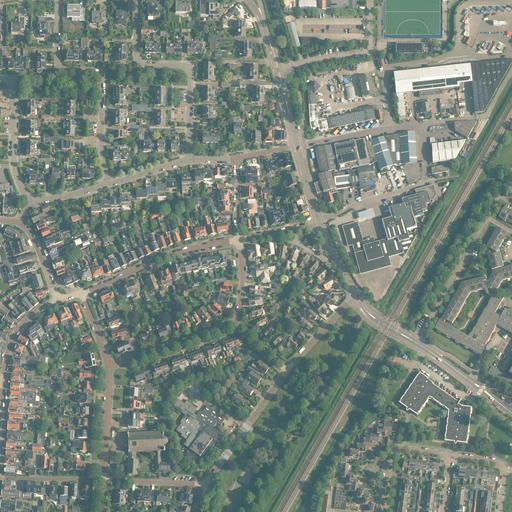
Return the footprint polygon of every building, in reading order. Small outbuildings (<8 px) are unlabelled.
[(148,7),(148,16),(158,16),(158,11),(162,11),(161,0),(155,0),(156,1),(151,1),(150,0),(146,0),(146,7),(148,7)] [(189,2),(188,2),(187,0),(184,0),(184,2),(175,2),(175,13),(189,13),(189,2)] [(199,0),(199,15),(208,15),(208,16),(212,16),(212,19),(219,19),(219,5),(217,5),(216,0),(199,0)] [(317,0),(317,10),(325,10),(325,0),(317,0)] [(330,10),(356,10),(355,0),(325,0),(326,9),(330,9),(330,10)] [(298,10),(316,10),(316,1),(298,1),(298,10)] [(75,21),(84,21),(84,9),(80,9),(80,6),(67,6),(67,8),(63,8),(63,14),(65,14),(65,11),(67,11),(67,18),(75,18),(75,21)] [(91,13),(91,23),(101,23),(101,19),(105,19),(106,7),(99,7),(99,13),(95,13),(95,12),(93,12),(93,13),(91,13)] [(116,19),(119,19),(119,24),(125,24),(125,20),(127,20),(127,8),(127,7),(122,7),(122,12),(120,12),(116,12),(116,19)] [(234,8),(232,11),(234,14),(237,17),(240,14),(234,8)] [(28,18),(25,18),(18,18),(18,24),(11,24),(11,34),(20,34),(20,30),(25,30),(25,26),(28,26),(28,18)] [(38,25),(34,25),(34,30),(37,30),(37,38),(45,38),(45,34),(45,37),(46,37),(46,38),(49,38),(49,39),(50,39),(50,36),(53,36),(53,26),(51,26),(51,28),(50,28),(50,23),(46,23),(46,22),(47,22),(46,22),(46,21),(46,19),(44,19),(44,18),(43,18),(39,18),(38,25)] [(286,25),(293,48),(299,46),(293,23),(286,25)] [(118,55),(126,55),(126,47),(120,47),(120,42),(113,42),(113,47),(115,47),(115,51),(118,51),(118,55)] [(195,54),(202,54),(202,50),(204,50),(204,43),(199,43),(199,42),(195,42),(195,54)] [(492,46),(501,52),(504,47),(495,42),(492,46)] [(395,44),(395,55),(426,55),(426,44),(395,44)] [(74,62),(74,60),(74,52),(73,52),(73,53),(66,53),(66,58),(64,58),(64,62),(74,62)] [(511,59),(469,65),(470,71),(475,71),(476,82),(502,79),(511,61),(511,59)] [(36,62),(36,63),(37,63),(37,73),(42,73),(42,70),(45,70),(45,63),(44,63),(36,62)] [(203,64),(203,73),(212,73),(212,69),(214,69),(215,64),(203,64)] [(418,92),(419,98),(427,97),(440,95),(439,90),(448,89),(457,88),(457,91),(462,90),(459,70),(453,71),(452,67),(430,69),(393,73),(395,95),(418,92)] [(212,77),(212,73),(203,73),(203,81),(214,82),(214,77),(212,77)] [(359,78),(363,98),(374,95),(371,76),(359,78)] [(502,79),(476,82),(477,89),(498,87),(502,79)] [(318,128),(318,132),(375,120),(372,106),(363,108),(363,111),(322,120),(322,119),(316,119),(315,93),(320,88),(313,82),(307,88),(309,89),(307,90),(308,100),(308,105),(309,123),(311,129),(318,128)] [(345,89),(347,101),(355,99),(353,87),(345,89)] [(498,87),(477,89),(478,97),(493,95),(498,87)] [(114,88),(114,97),(123,97),(127,97),(128,88),(126,88),(121,88),(114,88)] [(153,88),(153,93),(156,93),(156,97),(164,97),(165,89),(153,88)] [(478,97),(472,97),(474,113),(483,112),(493,95),(478,97)] [(114,97),(114,105),(126,106),(126,101),(123,101),(123,97),(114,97)] [(164,106),(164,97),(156,97),(156,102),(153,102),(153,106),(164,106)] [(424,114),(427,114),(427,113),(428,113),(427,106),(429,106),(428,101),(420,102),(420,105),(421,105),(422,108),(419,108),(420,114),(424,114)] [(211,119),(211,116),(212,116),(212,112),(215,112),(215,109),(202,108),(202,112),(202,115),(202,116),(203,116),(203,119),(211,119)] [(476,122),(474,121),(454,124),(454,131),(457,132),(467,138),(476,122)] [(264,130),(264,142),(272,142),(272,135),(275,135),(275,127),(269,127),(269,130),(264,130)] [(210,135),(210,143),(217,143),(217,141),(220,141),(220,133),(214,132),(213,131),(210,131),(210,135)] [(251,134),(250,142),(251,142),(255,142),(255,143),(255,144),(261,144),(261,132),(255,132),(255,134),(251,134)] [(280,141),(286,141),(286,132),(278,132),(278,141),(280,141)] [(379,169),(381,174),(386,172),(388,172),(386,167),(394,165),(410,164),(410,161),(410,158),(410,155),(410,151),(409,148),(409,145),(409,142),(409,139),(409,135),(408,133),(398,134),(399,140),(396,141),(392,142),(389,142),(386,143),(383,144),(381,138),(372,141),(374,146),(370,147),(367,148),(371,160),(372,163),(376,162),(379,169)] [(141,140),(141,150),(143,150),(143,151),(144,151),(144,152),(147,152),(147,151),(151,151),(151,138),(151,137),(150,137),(150,136),(147,136),(147,138),(147,140),(141,140)] [(365,143),(364,143),(363,140),(333,146),(339,171),(368,165),(367,161),(371,160),(367,148),(365,143)] [(465,141),(431,145),(432,163),(454,160),(465,141)] [(332,145),(315,149),(320,173),(337,169),(332,145)] [(280,168),(283,167),(284,168),(291,166),(287,155),(280,157),(281,161),(281,162),(279,162),(278,162),(278,161),(280,168)] [(277,171),(274,161),(272,162),(271,160),(264,162),(267,174),(277,171)] [(448,171),(452,164),(431,168),(431,174),(448,171)] [(82,179),(89,179),(89,178),(93,178),(94,168),(90,168),(90,167),(85,167),(85,168),(82,168),(82,179)] [(376,189),(373,167),(357,169),(360,191),(365,190),(366,193),(376,189)] [(214,169),(214,172),(214,177),(219,177),(219,176),(221,176),(221,177),(228,177),(230,177),(230,173),(230,168),(219,168),(219,169),(214,169)] [(245,177),(257,177),(257,168),(248,168),(248,170),(245,170),(244,171),(244,175),(245,176),(245,177)] [(211,172),(211,170),(201,170),(201,172),(202,172),(203,179),(211,179),(211,183),(214,183),(214,172),(211,172)] [(359,187),(357,171),(333,174),(334,186),(336,190),(359,187)] [(29,184),(36,184),(36,174),(36,172),(27,172),(27,178),(29,178),(29,184)] [(203,182),(203,179),(202,172),(201,172),(194,173),(194,182),(203,182)] [(319,182),(313,184),(317,194),(322,193),(323,197),(324,196),(325,199),(324,199),(325,205),(326,206),(327,206),(328,206),(329,206),(329,205),(329,204),(333,203),(330,194),(336,192),(330,172),(317,175),(319,182)] [(36,174),(36,184),(43,184),(43,179),(45,179),(45,174),(36,174)] [(191,188),(191,185),(191,179),(190,179),(189,174),(188,174),(188,175),(181,176),(182,192),(185,192),(186,188),(191,188)] [(287,183),(288,187),(297,185),(294,175),(286,177),(288,182),(287,183)] [(168,180),(168,183),(165,183),(166,193),(169,193),(168,190),(175,190),(175,180),(168,180)] [(158,183),(159,186),(156,186),(156,195),(159,195),(159,193),(166,193),(165,183),(158,183)] [(0,185),(0,194),(6,193),(6,194),(9,194),(8,185),(4,185),(0,185)] [(268,185),(268,188),(262,188),(263,193),(271,193),(271,185),(268,185)] [(149,186),(149,189),(146,189),(146,199),(149,199),(149,196),(156,195),(156,186),(149,186)] [(425,188),(429,201),(432,200),(434,197),(435,197),(432,186),(425,188)] [(255,188),(245,188),(245,198),(255,199),(255,197),(253,197),(253,190),(255,190),(255,188)] [(415,191),(421,210),(425,209),(424,204),(429,203),(429,201),(425,188),(415,191)] [(139,189),(139,192),(135,192),(136,197),(133,197),(133,198),(133,202),(139,201),(139,199),(146,199),(146,189),(139,189)] [(410,208),(412,218),(422,215),(421,210),(415,191),(416,196),(402,200),(403,205),(405,210),(410,208)] [(120,197),(120,206),(130,206),(130,202),(133,202),(133,198),(130,198),(130,193),(123,194),(123,196),(120,197)] [(297,206),(299,214),(305,212),(304,210),(305,209),(304,205),(306,204),(303,195),(299,197),(300,201),(301,204),(297,206)] [(120,209),(120,206),(120,197),(113,197),(113,199),(110,200),(110,210),(114,209),(120,209)] [(248,203),(248,209),(249,214),(257,213),(257,210),(256,208),(256,204),(255,199),(247,200),(248,203)] [(100,203),(101,213),(104,213),(104,210),(110,210),(110,200),(103,200),(103,202),(100,203)] [(94,213),(101,213),(100,203),(93,203),(93,205),(90,205),(91,216),(94,216),(94,213)] [(288,207),(287,205),(284,206),(287,213),(289,212),(291,218),(299,215),(295,205),(288,207)] [(393,223),(403,221),(406,230),(415,228),(412,218),(410,208),(405,210),(403,205),(389,209),(392,218),(393,223)] [(511,211),(510,210),(509,211),(506,210),(508,206),(505,205),(498,218),(504,221),(505,220),(511,223),(511,211)] [(261,217),(261,219),(262,227),(267,226),(266,218),(265,216),(263,216),(262,209),(257,210),(257,213),(258,217),(261,217)] [(280,224),(284,223),(283,219),(286,218),(284,210),(275,212),(275,211),(277,224),(280,223),(280,224)] [(371,210),(358,214),(359,220),(373,216),(371,210)] [(275,224),(277,224),(275,211),(268,212),(270,218),(267,219),(268,223),(270,222),(271,225),(275,225),(275,224)] [(41,213),(30,217),(33,223),(39,221),(39,222),(43,220),(41,213)] [(78,217),(77,213),(70,216),(72,223),(82,219),(81,216),(78,217)] [(206,225),(209,236),(215,234),(213,226),(209,227),(209,224),(207,217),(203,219),(205,225),(206,225)] [(392,218),(382,221),(387,240),(397,238),(399,243),(400,247),(401,249),(401,253),(402,252),(403,257),(404,257),(416,236),(413,234),(411,234),(407,235),(406,230),(403,221),(393,223),(392,218)] [(222,220),(220,220),(220,221),(222,232),(224,232),(225,233),(227,232),(227,231),(228,231),(227,228),(230,227),(229,223),(226,224),(225,219),(222,220)] [(246,221),(246,220),(241,221),(242,228),(246,228),(246,229),(251,229),(249,220),(246,221)] [(38,231),(47,228),(48,228),(45,221),(40,223),(41,223),(36,225),(38,231)] [(357,223),(342,227),(348,246),(352,245),(355,255),(361,274),(370,271),(389,266),(387,257),(396,254),(402,253),(401,253),(401,249),(400,247),(399,243),(397,238),(387,240),(386,240),(383,241),(383,242),(374,244),(373,241),(372,241),(370,240),(369,239),(367,240),(367,241),(362,242),(357,223)] [(120,229),(122,228),(121,225),(112,225),(112,233),(113,233),(120,230),(120,229)] [(47,228),(47,229),(45,230),(40,232),(42,238),(50,235),(48,231),(54,229),(52,226),(48,228),(47,228)] [(120,229),(120,230),(121,234),(128,233),(127,229),(126,227),(126,226),(122,228),(120,229)] [(1,230),(0,233),(0,235),(0,236),(3,236),(8,239),(13,230),(7,227),(4,234),(3,233),(3,230),(1,230)] [(180,230),(184,242),(190,240),(189,237),(190,236),(187,228),(180,230)] [(192,230),(194,239),(200,237),(198,228),(192,230)] [(510,236),(496,228),(486,247),(495,252),(504,236),(508,239),(510,236)] [(13,230),(8,239),(14,242),(14,244),(20,242),(20,239),(17,240),(15,239),(18,233),(13,230)] [(173,240),(175,244),(180,243),(177,230),(169,232),(171,237),(172,237),(173,240)] [(77,251),(95,245),(93,241),(94,241),(93,240),(90,231),(73,237),(74,239),(72,239),(74,244),(58,251),(58,252),(56,252),(57,252),(50,255),(52,261),(77,251)] [(111,234),(106,236),(108,239),(109,243),(114,241),(114,240),(116,239),(113,233),(112,233),(111,234)] [(165,240),(167,247),(173,245),(169,233),(163,236),(164,240),(165,240)] [(60,234),(43,240),(46,248),(63,242),(60,236),(60,234)] [(147,244),(146,246),(147,247),(150,253),(153,252),(159,250),(156,242),(155,240),(154,234),(149,235),(151,241),(151,242),(147,244)] [(159,246),(160,249),(163,248),(163,249),(165,248),(165,247),(166,247),(161,235),(155,237),(159,246)] [(103,246),(109,243),(106,236),(100,239),(103,246)] [(136,238),(138,242),(141,250),(142,250),(145,256),(150,254),(150,253),(147,247),(146,246),(144,247),(141,241),(140,241),(139,239),(138,239),(138,237),(136,238)] [(126,240),(123,241),(124,243),(125,246),(125,247),(126,248),(129,255),(132,262),(137,260),(134,252),(132,253),(126,240)] [(28,247),(26,241),(10,245),(11,251),(28,247)] [(48,249),(48,251),(47,251),(49,255),(50,255),(57,252),(56,252),(55,249),(63,246),(62,243),(55,246),(54,247),(48,249)] [(265,246),(266,249),(261,249),(262,256),(266,255),(267,256),(273,255),(272,244),(265,246)] [(125,246),(120,248),(122,253),(124,253),(124,254),(125,253),(126,256),(124,257),(127,264),(132,262),(129,255),(126,248),(125,247),(125,246)] [(29,253),(28,247),(11,251),(13,257),(29,253)] [(251,248),(252,251),(247,251),(248,258),(253,257),(253,258),(260,257),(258,247),(251,248)] [(280,247),(278,252),(275,251),(276,263),(277,263),(278,263),(279,258),(281,259),(285,260),(286,252),(285,251),(286,248),(281,247),(280,247)] [(134,250),(135,251),(139,259),(144,256),(140,249),(138,250),(137,249),(134,250)] [(286,262),(285,268),(288,269),(290,262),(290,261),(294,262),(295,261),(296,261),(298,256),(297,255),(298,252),(293,250),(290,259),(289,260),(287,259),(287,260),(286,262)] [(498,253),(493,255),(488,256),(492,271),(502,268),(498,253)] [(36,259),(35,254),(13,261),(14,264),(18,265),(36,259)] [(108,258),(107,258),(109,263),(113,271),(120,268),(119,266),(116,260),(115,257),(114,254),(107,257),(108,258)] [(116,257),(115,257),(116,260),(119,266),(120,265),(121,267),(126,265),(123,258),(121,254),(116,256),(116,257)] [(306,261),(308,258),(304,255),(298,265),(303,269),(307,262),(306,261)] [(208,270),(208,269),(207,259),(201,260),(201,259),(198,260),(197,260),(199,265),(200,265),(201,270),(202,270),(205,269),(207,268),(208,270)] [(62,260),(60,261),(52,263),(53,266),(54,270),(62,267),(64,266),(62,260)] [(95,267),(98,276),(103,275),(101,267),(100,263),(97,264),(97,262),(96,260),(94,261),(94,263),(95,267)] [(192,270),(192,272),(195,271),(198,271),(200,270),(201,270),(200,265),(199,265),(197,260),(195,261),(190,263),(192,270)] [(103,267),(105,274),(110,272),(107,261),(100,263),(102,268),(103,267)] [(308,269),(309,271),(307,273),(311,276),(316,269),(315,268),(318,265),(314,262),(308,269)] [(91,270),(93,278),(98,276),(95,267),(94,263),(92,264),(92,266),(90,267),(91,270)] [(23,268),(18,269),(20,275),(24,274),(37,270),(36,268),(37,268),(35,264),(23,268)] [(83,269),(81,270),(81,269),(80,270),(79,264),(76,265),(77,268),(80,277),(81,280),(86,279),(84,271),(83,269)] [(179,274),(177,266),(176,265),(172,266),(172,267),(173,269),(170,270),(171,272),(173,281),(176,280),(175,278),(180,277),(179,274)] [(66,266),(55,271),(57,276),(60,275),(60,276),(65,274),(65,275),(71,272),(70,269),(67,270),(66,266)] [(511,309),(510,308),(508,311),(505,309),(502,308),(500,311),(503,313),(500,317),(494,314),(502,300),(488,292),(487,289),(488,289),(495,292),(502,280),(503,280),(511,277),(511,266),(493,272),(494,273),(488,283),(486,283),(484,278),(462,284),(441,321),(439,320),(434,329),(480,355),(484,349),(487,346),(485,345),(496,327),(495,326),(496,325),(511,334),(511,335),(511,369),(508,376),(491,366),(487,374),(511,388),(511,309)] [(11,267),(3,269),(2,270),(3,273),(6,272),(6,275),(7,275),(8,279),(7,279),(9,284),(19,281),(17,276),(13,278),(12,274),(13,274),(11,267)] [(268,275),(266,267),(255,269),(256,277),(260,276),(261,282),(268,281),(267,275),(268,275)] [(168,281),(168,283),(171,282),(169,275),(168,275),(166,270),(158,273),(161,283),(168,281)] [(323,270),(316,276),(320,281),(324,277),(323,276),(326,274),(323,270)] [(71,274),(59,279),(65,286),(79,280),(75,271),(71,273),(71,274)] [(33,282),(32,282),(33,284),(41,282),(39,276),(36,277),(35,272),(28,275),(29,279),(32,278),(33,282)] [(156,293),(158,299),(163,297),(160,291),(159,291),(154,279),(153,279),(152,276),(146,278),(147,282),(145,283),(149,292),(155,290),(156,293)] [(309,286),(313,282),(310,279),(306,283),(303,286),(306,288),(308,285),(309,286)] [(322,285),(326,290),(331,287),(330,286),(333,284),(330,280),(325,283),(323,281),(318,284),(320,287),(322,285)] [(221,281),(220,281),(215,282),(216,285),(220,284),(220,287),(220,291),(231,293),(231,291),(232,284),(223,283),(223,284),(222,284),(221,281)] [(41,282),(33,284),(33,286),(34,286),(35,290),(43,288),(41,282)] [(133,297),(135,300),(138,299),(137,296),(136,296),(135,294),(139,293),(137,287),(139,286),(137,282),(128,285),(132,294),(133,297)] [(121,293),(123,292),(126,298),(130,296),(131,298),(130,299),(132,302),(135,300),(133,297),(132,294),(128,285),(119,289),(121,293)] [(253,295),(259,296),(260,288),(252,287),(252,288),(250,288),(249,293),(253,294),(253,295)] [(35,294),(35,296),(36,298),(37,299),(45,297),(45,296),(46,296),(47,295),(48,295),(48,294),(48,293),(47,289),(33,293),(34,294),(35,294)] [(112,310),(115,317),(122,314),(119,306),(114,308),(112,305),(111,302),(114,301),(110,291),(105,293),(112,310)] [(27,300),(28,300),(33,307),(38,303),(33,297),(34,297),(35,296),(35,294),(34,294),(33,293),(29,294),(25,295),(23,294),(27,300)] [(108,320),(115,317),(112,310),(105,293),(99,295),(103,305),(106,304),(110,314),(106,315),(108,320)] [(218,302),(218,303),(225,306),(229,298),(219,293),(215,301),(218,302)] [(318,297),(317,299),(323,303),(324,301),(329,305),(330,304),(333,305),(336,301),(335,301),(337,298),(330,293),(327,297),(325,295),(324,298),(322,296),(321,299),(318,297)] [(20,302),(24,306),(28,311),(33,307),(27,300),(23,294),(20,296),(23,300),(20,302)] [(260,305),(262,305),(261,298),(252,299),(252,298),(248,299),(249,307),(253,306),(256,306),(260,306),(260,305)] [(15,300),(10,304),(20,316),(21,315),(22,316),(24,315),(24,313),(19,306),(17,308),(14,305),(17,303),(16,301),(15,300)] [(301,300),(298,303),(305,309),(304,310),(305,311),(303,313),(305,315),(310,319),(311,318),(313,320),(317,317),(310,310),(311,309),(308,306),(301,300)] [(320,303),(319,303),(316,307),(314,305),(309,301),(307,303),(312,308),(313,307),(320,314),(322,312),(324,315),(328,311),(325,309),(326,308),(320,303)] [(10,304),(8,306),(10,309),(10,310),(11,312),(17,319),(20,316),(10,304)] [(216,314),(218,315),(219,315),(223,311),(216,305),(214,308),(212,307),(209,304),(207,307),(209,311),(214,316),(216,314)] [(76,305),(71,307),(74,314),(77,320),(81,318),(76,305)] [(210,318),(205,311),(206,310),(203,307),(196,312),(199,316),(199,315),(205,322),(210,318)] [(70,323),(72,328),(76,326),(74,321),(72,322),(71,318),(72,318),(68,308),(65,309),(61,311),(61,312),(65,321),(67,324),(67,325),(70,323)] [(250,311),(252,316),(256,315),(256,316),(259,315),(259,316),(261,315),(261,316),(265,315),(263,310),(261,311),(260,308),(250,311)] [(295,309),(293,311),(300,318),(302,316),(295,309)] [(5,325),(10,328),(11,327),(12,327),(13,326),(12,325),(14,323),(4,316),(4,315),(0,312),(0,316),(2,318),(3,319),(1,322),(1,323),(5,326),(5,325)] [(65,326),(67,331),(69,330),(67,325),(67,324),(65,321),(61,312),(57,313),(62,327),(65,326)] [(195,325),(200,322),(195,315),(196,315),(194,312),(192,314),(193,316),(190,318),(195,325)] [(190,327),(188,319),(186,313),(182,314),(184,319),(185,318),(185,320),(182,321),(184,329),(190,327)] [(59,326),(57,322),(54,315),(49,317),(53,328),(59,326)] [(118,324),(117,322),(120,321),(118,316),(106,321),(109,328),(118,324)] [(45,329),(46,332),(49,338),(52,337),(51,333),(50,333),(48,329),(51,328),(51,329),(53,328),(49,317),(43,319),(46,326),(47,328),(45,329)] [(263,317),(254,322),(258,328),(265,324),(266,326),(269,324),(269,325),(274,321),(272,317),(268,320),(267,319),(265,320),(263,317)] [(172,324),(175,333),(180,331),(178,323),(178,322),(177,318),(173,320),(174,324),(172,324)] [(298,323),(296,324),(299,327),(300,325),(302,326),(305,329),(307,331),(308,332),(312,327),(309,325),(302,318),(298,323)] [(147,320),(141,323),(142,325),(145,324),(147,329),(146,329),(147,332),(152,330),(149,323),(148,323),(147,320)] [(31,326),(37,333),(38,335),(43,332),(39,327),(40,326),(37,322),(31,326)] [(263,333),(266,336),(269,334),(270,335),(274,331),(269,326),(268,325),(266,327),(267,329),(263,333)] [(38,335),(37,333),(31,326),(26,330),(29,333),(26,335),(32,342),(37,339),(36,337),(38,335)] [(158,335),(159,338),(168,335),(171,333),(168,326),(165,327),(166,329),(162,331),(160,327),(154,331),(157,336),(158,335)] [(111,331),(112,338),(115,337),(119,336),(121,335),(121,336),(123,335),(122,332),(125,332),(123,327),(111,331)] [(151,339),(149,332),(138,337),(140,341),(143,340),(143,342),(151,339)] [(271,342),(275,345),(277,342),(278,343),(282,339),(278,335),(271,342)] [(17,341),(21,344),(25,346),(28,340),(20,336),(17,341)] [(291,338),(284,345),(287,348),(289,345),(290,347),(291,346),(294,348),(297,345),(297,344),(300,341),(302,340),(298,336),(296,338),(294,340),(291,338)] [(124,344),(116,347),(119,354),(130,350),(128,344),(130,343),(128,339),(123,341),(124,344)] [(230,341),(234,350),(234,352),(238,351),(236,348),(236,347),(242,345),(240,340),(237,341),(237,339),(230,341)] [(227,350),(228,352),(234,350),(230,341),(229,340),(227,341),(227,342),(224,343),(227,350)] [(13,352),(21,354),(22,352),(24,353),(25,350),(23,349),(24,347),(17,344),(13,352)] [(217,353),(220,352),(218,345),(212,347),(214,354),(216,358),(216,360),(219,359),(217,353)] [(32,348),(28,347),(33,357),(36,358),(36,356),(33,350),(32,348)] [(212,359),(216,358),(214,354),(212,347),(211,348),(211,347),(208,348),(208,349),(205,350),(208,357),(211,356),(212,359)] [(204,365),(205,367),(208,365),(206,359),(204,360),(201,351),(194,353),(197,361),(200,360),(202,366),(204,365)] [(85,362),(94,360),(93,354),(90,355),(89,352),(83,353),(83,356),(87,356),(87,359),(85,359),(85,362)] [(191,354),(191,355),(188,356),(191,365),(189,366),(191,372),(193,371),(193,370),(194,370),(192,364),(198,363),(197,361),(194,353),(194,354),(193,353),(191,354)] [(48,358),(46,358),(39,357),(39,358),(36,358),(33,357),(20,355),(20,358),(13,357),(12,361),(12,365),(20,366),(21,363),(27,364),(27,363),(38,365),(39,363),(45,364),(47,364),(48,358)] [(179,367),(180,369),(186,367),(185,364),(183,358),(177,360),(179,367)] [(173,360),(173,361),(170,362),(171,365),(170,365),(172,371),(180,369),(179,367),(177,360),(176,360),(176,359),(173,360)] [(249,367),(257,372),(258,370),(264,374),(269,368),(259,361),(256,365),(252,362),(249,367)] [(166,364),(160,366),(162,373),(163,377),(166,375),(165,372),(168,371),(169,371),(168,367),(167,367),(166,364)] [(154,370),(151,371),(154,377),(159,375),(158,374),(162,373),(160,366),(158,366),(156,367),(153,368),(154,370)] [(249,367),(246,370),(250,373),(247,378),(256,385),(261,379),(255,375),(257,372),(249,367)] [(145,380),(145,379),(148,378),(148,379),(151,378),(148,370),(142,372),(134,375),(134,376),(133,376),(134,378),(135,378),(136,381),(137,383),(145,380)] [(83,381),(84,381),(84,378),(90,379),(90,373),(84,373),(84,371),(79,371),(79,375),(81,375),(81,378),(78,378),(77,380),(78,380),(83,381)] [(427,379),(419,373),(398,403),(406,408),(405,409),(405,411),(407,411),(408,410),(416,416),(429,398),(448,411),(443,441),(453,442),(453,444),(454,445),(455,444),(456,443),(466,444),(471,408),(462,407),(462,402),(460,401),(458,403),(431,385),(432,384),(427,380),(427,379)] [(46,386),(55,387),(56,381),(47,381),(46,384),(45,384),(45,382),(43,382),(43,379),(31,378),(32,376),(11,374),(10,381),(20,381),(29,382),(29,385),(46,386)] [(240,377),(238,380),(243,383),(239,389),(249,396),(253,390),(247,385),(248,383),(240,377)] [(78,380),(78,389),(81,389),(82,388),(83,388),(83,390),(89,391),(90,384),(83,383),(83,381),(78,380)] [(14,390),(18,390),(18,391),(21,392),(36,393),(36,390),(27,389),(23,389),(23,388),(23,385),(19,384),(11,384),(11,389),(14,390)] [(145,387),(138,387),(137,389),(131,389),(130,397),(136,398),(136,399),(142,399),(142,392),(152,393),(152,388),(144,388),(145,387)] [(231,400),(241,407),(245,401),(237,395),(239,393),(233,389),(232,391),(232,392),(231,394),(234,396),(231,400)] [(20,401),(27,401),(35,402),(39,402),(39,397),(35,397),(36,393),(21,392),(18,391),(18,392),(10,392),(10,398),(17,398),(20,398),(20,401)] [(75,397),(75,401),(77,401),(77,402),(78,402),(78,403),(80,403),(89,404),(89,396),(86,396),(86,393),(81,393),(79,393),(78,395),(78,397),(77,397),(75,397)] [(189,450),(201,434),(214,444),(221,435),(212,429),(216,423),(220,426),(225,419),(219,415),(220,413),(214,409),(213,410),(207,406),(202,412),(200,411),(196,417),(192,415),(197,408),(187,400),(184,404),(178,400),(173,407),(179,411),(185,416),(184,417),(184,416),(180,423),(181,424),(179,427),(176,431),(182,435),(181,436),(186,440),(183,445),(189,449),(189,450)] [(130,409),(139,410),(139,411),(143,411),(143,406),(140,406),(140,403),(130,402),(130,409)] [(80,417),(83,417),(83,416),(83,415),(88,416),(88,408),(82,408),(79,408),(79,405),(74,405),(74,408),(76,408),(76,415),(80,415),(80,416),(80,417)] [(22,422),(27,422),(27,419),(34,419),(34,416),(8,414),(7,420),(9,421),(18,421),(18,422),(21,422),(22,422)] [(77,422),(77,426),(87,427),(88,420),(79,420),(79,417),(76,417),(75,422),(77,422)] [(26,428),(23,428),(23,424),(19,423),(8,422),(7,430),(21,431),(26,432),(26,428)] [(386,432),(388,432),(396,433),(396,426),(392,426),(389,426),(390,423),(383,422),(383,428),(382,431),(385,431),(386,432)] [(378,437),(382,437),(387,438),(388,432),(386,432),(385,431),(382,431),(383,428),(377,427),(377,430),(376,433),(376,436),(378,437)] [(73,440),(78,441),(78,438),(86,439),(87,432),(77,431),(77,432),(75,431),(75,434),(74,434),(73,434),(73,435),(73,436),(73,438),(73,440)] [(135,452),(154,452),(155,464),(161,464),(160,451),(163,451),(163,452),(165,452),(165,450),(164,450),(164,446),(165,446),(167,444),(167,440),(165,438),(163,438),(163,432),(162,432),(162,433),(129,434),(128,434),(128,436),(128,440),(125,441),(125,447),(129,447),(129,451),(128,451),(128,452),(135,452)] [(381,440),(382,437),(378,437),(376,436),(376,433),(370,432),(369,439),(369,441),(372,442),(375,442),(378,443),(378,442),(381,443),(381,440)] [(214,444),(201,434),(189,450),(189,449),(184,455),(198,466),(214,444)] [(366,447),(368,448),(371,448),(374,448),(375,442),(372,442),(369,441),(369,439),(363,438),(363,444),(362,447),(365,447),(366,447)] [(78,441),(73,440),(69,440),(69,443),(72,444),(72,448),(71,447),(71,452),(72,452),(73,452),(75,452),(76,448),(79,448),(79,452),(86,452),(86,444),(80,443),(80,444),(79,444),(79,441),(78,441)] [(14,450),(21,451),(25,451),(25,448),(21,448),(18,447),(18,443),(15,442),(15,443),(6,442),(6,449),(14,449),(14,450)] [(356,446),(356,449),(356,452),(358,452),(358,453),(361,453),(364,453),(364,452),(367,453),(368,448),(366,447),(365,447),(362,447),(363,444),(357,443),(357,446),(356,446)] [(43,450),(43,445),(33,444),(32,452),(41,452),(41,449),(43,450)] [(358,453),(358,452),(356,452),(356,449),(350,449),(350,451),(347,451),(347,453),(346,456),(349,457),(357,458),(361,458),(361,453),(358,453)] [(32,468),(33,452),(26,451),(25,467),(32,468)] [(135,461),(135,452),(128,452),(128,453),(129,453),(128,475),(137,475),(138,461),(135,461)] [(48,457),(41,457),(40,469),(46,469),(46,471),(48,471),(48,472),(50,472),(50,471),(52,472),(53,460),(48,460),(48,457)] [(13,467),(19,467),(19,464),(16,463),(16,462),(14,462),(14,459),(5,458),(5,464),(10,464),(10,465),(13,465),(13,467)] [(70,458),(70,462),(71,462),(73,462),(73,470),(80,470),(84,470),(85,464),(77,464),(78,461),(79,461),(79,459),(74,459),(73,459),(70,458)] [(172,464),(161,464),(155,464),(155,473),(172,473),(172,464)] [(19,467),(13,467),(4,466),(4,468),(5,468),(5,469),(4,469),(4,473),(4,475),(5,475),(10,475),(18,476),(18,475),(15,474),(16,470),(20,471),(21,468),(21,467),(19,467)] [(464,468),(459,467),(456,466),(455,477),(457,478),(458,477),(460,477),(461,478),(463,479),(463,477),(464,469),(464,468)] [(486,481),(486,483),(489,483),(489,481),(495,482),(497,482),(498,478),(495,478),(496,475),(493,475),(494,472),(490,472),(490,473),(488,472),(488,471),(486,481)] [(400,486),(408,487),(410,487),(411,484),(409,484),(409,481),(404,480),(404,479),(401,479),(401,480),(400,480),(399,484),(399,486),(400,486)] [(2,490),(1,496),(19,498),(20,492),(12,491),(13,489),(15,490),(16,486),(14,483),(14,482),(10,482),(10,483),(2,482),(2,485),(2,490)] [(27,488),(23,488),(23,492),(22,495),(26,495),(27,494),(33,494),(34,484),(27,483),(27,488)] [(46,489),(41,489),(41,484),(34,484),(33,494),(40,495),(40,496),(46,496),(46,489)] [(77,486),(71,486),(71,498),(79,498),(79,490),(77,490),(77,486)] [(80,491),(80,500),(85,500),(85,497),(89,497),(89,494),(90,494),(90,490),(89,490),(89,486),(82,486),(82,491),(80,491)] [(114,498),(115,498),(124,498),(125,492),(124,492),(124,490),(120,489),(120,490),(120,491),(113,491),(113,494),(114,494),(114,498)] [(182,502),(191,504),(193,496),(190,495),(191,490),(186,489),(182,502)] [(147,492),(144,492),(144,502),(150,502),(153,502),(153,493),(151,493),(151,490),(147,490),(147,492)] [(359,499),(358,505),(361,505),(364,506),(367,506),(368,506),(368,504),(368,500),(369,498),(368,497),(368,494),(363,493),(363,497),(362,497),(362,499),(359,499)] [(0,508),(0,510),(12,511),(15,511),(21,511),(22,503),(16,502),(1,500),(0,508)] [(364,506),(363,511),(365,511),(372,511),(374,504),(373,504),(373,501),(368,500),(368,504),(368,506),(367,506),(364,506)] [(174,503),(173,508),(178,509),(180,510),(179,511),(189,511),(190,509),(181,507),(181,505),(174,503)] [(341,503),(340,506),(340,508),(340,509),(333,508),(333,510),(345,511),(345,503),(341,503)]
